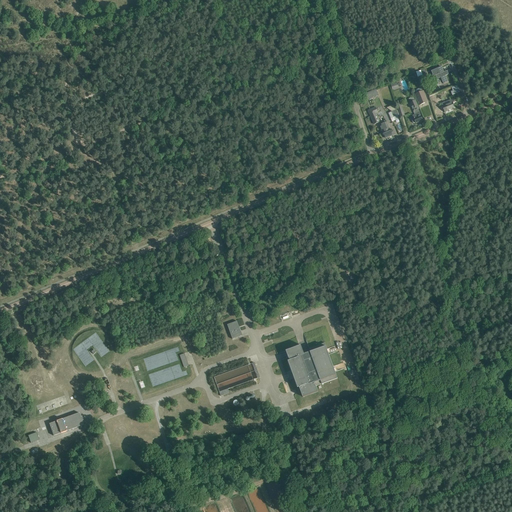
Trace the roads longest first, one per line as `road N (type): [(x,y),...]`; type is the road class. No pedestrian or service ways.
road 1 (unclassified): [(0,312),(211,219)]
road 2 (unclassified): [(211,219),(270,381)]
road 3 (unclassified): [(211,219),(371,155)]
road 4 (unknown): [(150,401),(204,381),(219,401),(270,381),(281,406)]
road 5 (unclassified): [(371,155),(320,0)]
road 6 (residential): [(371,155),(511,99)]
road 7 (unknown): [(343,349),(328,309),(253,335)]
